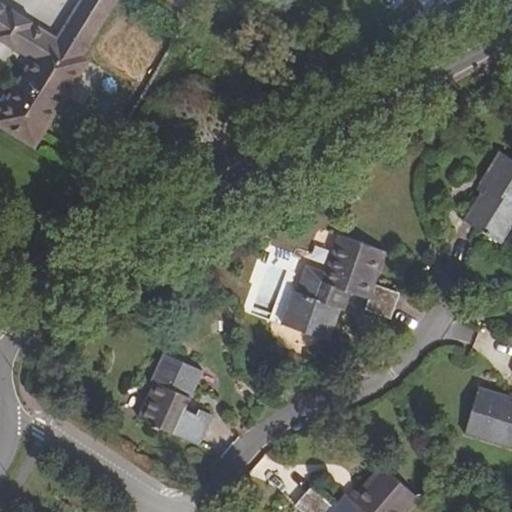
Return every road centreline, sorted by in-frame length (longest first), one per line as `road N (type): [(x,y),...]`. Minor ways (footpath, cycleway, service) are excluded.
road 1 (tertiary): [(511,29),(138,239),(0,335)]
road 2 (residential): [(437,307),(402,362),(371,384),(275,420),(238,455),(205,511)]
road 3 (residential): [(152,511),(1,401)]
